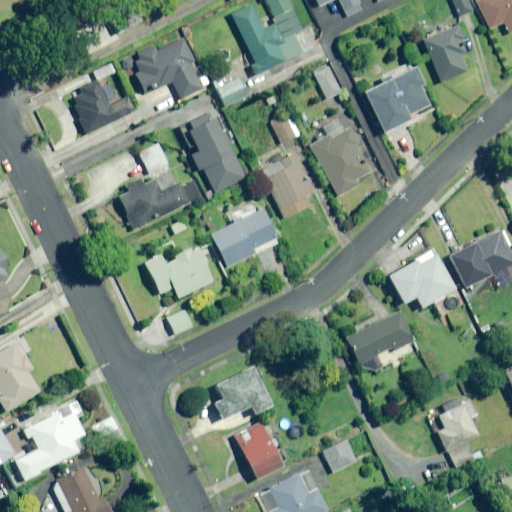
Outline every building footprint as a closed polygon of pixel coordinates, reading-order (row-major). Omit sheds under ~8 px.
[(313,0),(317,8),(333,0),(336,0),(345,19),(362,11),(356,0),(374,0),(376,3),(383,0),(313,0)] [(472,11),(467,0),(450,0),(458,17),(472,11)] [(511,32),(511,0),(478,0),(474,2),(487,30),(502,23),(507,35),(511,32)] [(262,30),(250,6),(230,16),(253,64),(248,67),(253,77),(302,53),(293,34),(282,40),(275,24),(262,30)] [(461,42),(455,27),(421,41),(439,83),(465,73),(454,45),(461,42)] [(134,63),(137,69),(138,73),(133,75),(142,94),(157,87),(158,89),(170,83),(179,100),(201,90),(188,64),(193,62),(182,40),(155,53),(152,47),(142,53),(135,56),(137,61),(134,63)] [(340,93),(327,67),(312,74),(325,100),(340,93)] [(429,105),(412,68),(362,92),(382,134),(409,121),(406,116),(429,105)] [(247,96),(238,79),(215,90),(223,107),(247,96)] [(97,83),(96,81),(68,94),(74,107),(71,109),(84,136),(133,112),(125,95),(107,104),(97,83)] [(191,147),(193,151),(187,154),(195,172),(201,169),(213,194),(243,179),(229,149),(233,147),(226,133),(220,136),(209,113),(194,120),(177,129),(187,149),(191,147)] [(294,138),(285,116),(269,122),(279,144),(294,138)] [(321,128),(326,137),(308,147),(336,198),(356,186),(353,181),(369,172),(360,154),(347,131),(343,133),(336,119),(321,128)] [(167,165),(157,144),(137,154),(147,175),(167,165)] [(310,193),(291,152),(257,167),(282,219),(306,208),(302,197),(310,193)] [(123,185),(127,194),(116,199),(132,231),(198,199),(191,183),(180,189),(177,184),(158,193),(152,181),(142,186),(138,178),(123,185)] [(276,244),(260,210),(208,234),(224,268),(276,244)] [(185,229),(181,221),(169,227),(173,236),(185,229)] [(511,264),(511,256),(499,231),(446,257),(462,289),(511,264)] [(203,264),(193,246),(172,257),(174,260),(163,266),(158,256),(141,265),(157,295),(170,288),(176,299),(209,281),(200,265),(203,264)] [(461,306),(453,290),(431,252),(386,277),(401,304),(413,298),(419,309),(430,303),(439,319),(461,306)] [(192,327),(184,310),(165,319),(173,336),(192,327)] [(413,344),(398,313),(345,340),(358,366),(392,349),(394,353),(413,344)] [(0,405),(4,413),(37,392),(25,372),(29,370),(12,343),(0,350),(0,405)] [(270,407),(252,367),(212,386),(219,400),(210,404),(217,422),(248,408),(252,415),(270,407)] [(463,381),(456,367),(437,376),(444,390),(463,381)] [(511,367),(501,373),(511,395),(511,367)] [(75,402),(56,411),(20,428),(25,439),(29,437),(35,448),(10,460),(21,482),(37,474),(36,472),(76,453),(71,443),(84,436),(74,415),(80,412),(75,402)] [(478,415),(471,402),(439,417),(445,429),(436,434),(444,452),(478,436),(470,419),(478,415)] [(281,467),(259,426),(233,439),(255,481),(281,467)] [(0,462),(12,454),(0,434),(0,462)] [(355,462),(345,442),(322,453),(332,474),(355,462)] [(474,459),(469,447),(450,455),(455,467),(474,459)] [(106,511),(97,490),(85,466),(57,478),(50,489),(60,511),(106,511)] [(325,511),(327,511),(307,471),(257,495),(265,511),(325,511)] [(511,494),(511,478),(511,477),(501,480),(506,496),(511,494)]
